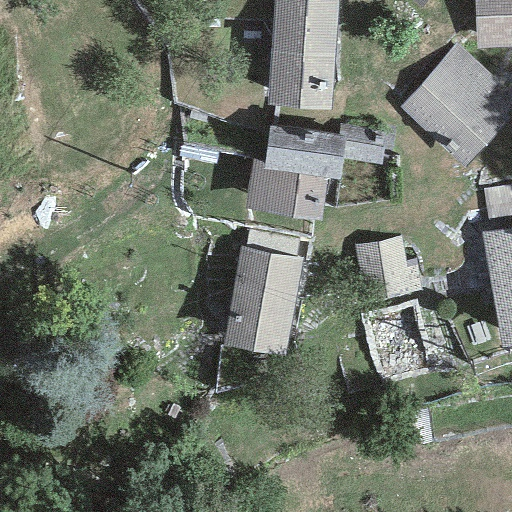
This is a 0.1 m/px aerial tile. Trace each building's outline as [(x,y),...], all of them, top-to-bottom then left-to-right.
[(271,0),(266,93),(332,97),(338,0),(271,0)] [(511,0),(474,0),(477,35),(511,33),(511,0)] [(456,37),(399,101),(462,156),(509,103),(487,85),(497,74),(456,37)] [(339,125),(269,116),(263,153),(327,161),(339,162),(341,152),(379,158),(383,128),(339,122),(339,125)] [(263,153),(251,152),(246,197),(321,206),(327,161),(263,153)] [(511,220),(482,226),(501,330),(511,328),(511,220)] [(399,235),(354,242),(363,288),(419,281),(415,256),(403,256),(399,235)] [(221,327),(284,340),(303,254),(240,241),(221,327)] [(424,298),(375,310),(391,375),(440,363),(424,298)]
